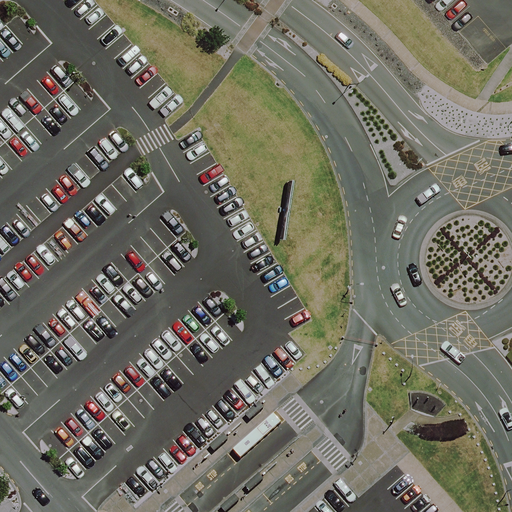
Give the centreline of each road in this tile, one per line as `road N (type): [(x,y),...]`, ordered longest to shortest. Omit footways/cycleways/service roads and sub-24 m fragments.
road 1 (tertiary): [(387,255),(349,140),(311,83),(202,0)]
road 2 (tertiary): [(283,0),(473,174)]
road 3 (tertiary): [(387,255),(391,228),(422,187),(473,174)]
road 4 (unclassified): [(511,420),(431,322)]
